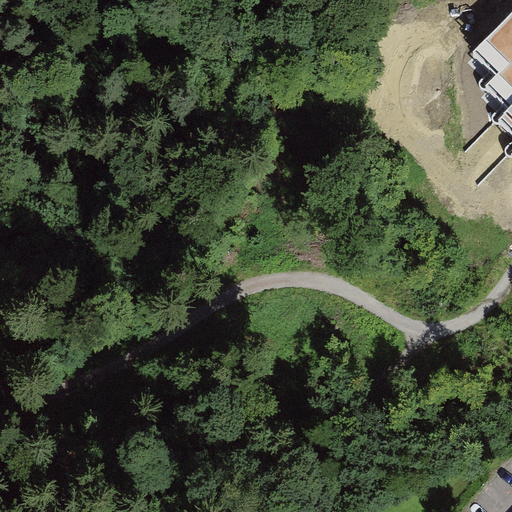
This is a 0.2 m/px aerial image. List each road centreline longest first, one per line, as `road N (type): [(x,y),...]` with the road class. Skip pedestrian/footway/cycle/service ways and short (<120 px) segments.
road 1 (track): [(511,277),(466,321),(430,327),(323,281),(249,284),(115,371),(0,414)]
road 2 (track): [(0,50),(27,79),(27,121),(0,159)]
